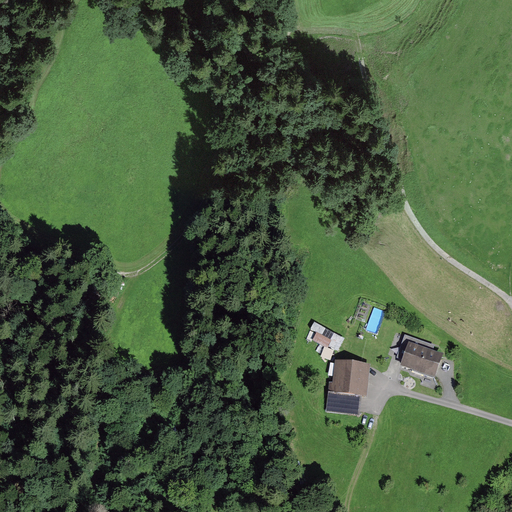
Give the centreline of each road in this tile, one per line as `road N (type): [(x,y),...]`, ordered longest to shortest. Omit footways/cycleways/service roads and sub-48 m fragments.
road 1 (track): [(0,230),(127,274),(187,232),(257,134),(312,127),(393,159)]
road 2 (track): [(393,159),(413,220),(434,245),(511,301)]
road 3 (track): [(376,385),(511,423)]
road 4 (track): [(355,29),(393,159)]
